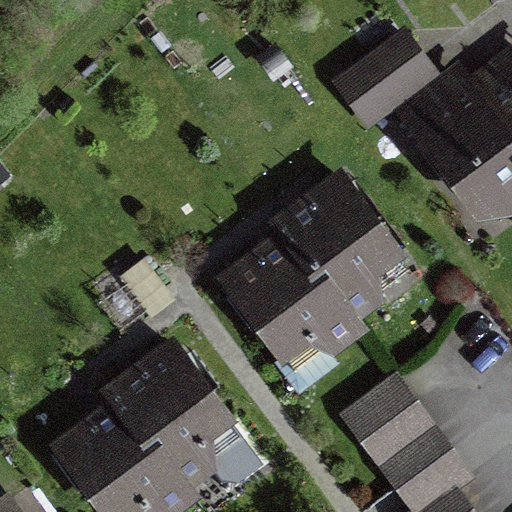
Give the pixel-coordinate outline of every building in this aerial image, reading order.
[(364,122),(429,74),(401,38),(337,86),(364,122)] [(483,107),(463,79),(445,93),(407,121),(471,209),(487,197),(511,204),(511,202),(511,85),(500,94),(483,107)] [(303,341),(324,350),(353,328),(355,327),(347,316),(375,296),(372,273),(395,256),(339,182),(308,206),(277,229),(284,240),(265,254),(225,284),(280,358),(303,341)] [(163,511),(185,496),(187,495),(179,484),(206,465),(219,483),(232,485),(258,465),(172,350),(142,372),(110,395),(109,397),(117,407),(104,416),(57,451),(102,511),(163,511)] [(437,440),(428,429),(419,417),(400,392),(393,381),(344,417),(380,465),(398,489),(446,453),(437,440)] [(417,511),(464,511),(457,502),(448,489),(417,511)]
